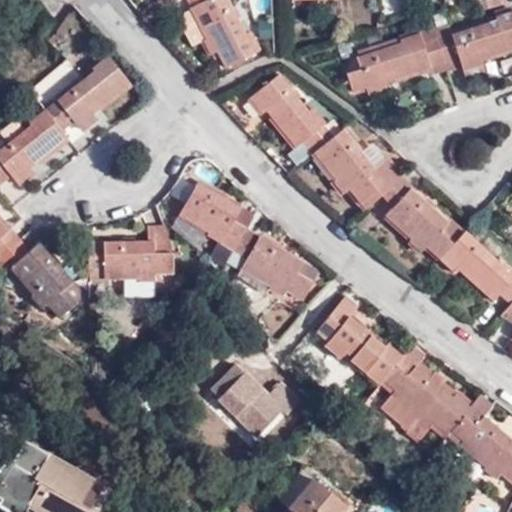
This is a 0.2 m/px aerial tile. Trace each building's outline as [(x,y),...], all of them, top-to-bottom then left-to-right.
[(243,36),(226,0),(194,0),(197,7),(191,10),(199,24),(185,31),(193,47),(202,43),(208,55),(217,51),(225,67),(256,52),(247,34),(243,36)] [(511,8),(494,14),(495,19),(511,13),(511,8)] [(435,30),(447,67),(458,64),(462,75),(482,69),(481,64),(511,53),(511,13),(495,19),(496,23),(452,38),(448,27),(435,30)] [(433,23),(435,30),(448,27),(445,19),(433,23)] [(386,87),(447,67),(435,30),(430,32),(427,25),(418,28),(420,36),(402,42),(402,45),(352,61),(347,72),(353,93),(368,89),(371,97),(387,91),(386,87)] [(94,75),(45,113),(61,132),(73,123),(80,131),(94,120),(90,115),(127,86),(106,57),(90,70),(94,75)] [(482,69),(462,75),(467,87),(486,80),(482,69)] [(302,145),(312,156),(336,137),(314,111),(310,113),(282,79),(251,103),(263,116),(265,114),(296,149),(302,145)] [(29,128),(0,152),(0,185),(9,179),(17,189),(34,176),(29,172),(68,141),(61,132),(45,113),(28,126),(29,128)] [(336,137),(312,156),(334,183),(332,185),(344,199),(351,195),(365,212),(379,201),(401,184),(386,165),(377,170),(345,130),(336,137)] [(234,251),(247,230),(232,221),(240,206),(199,181),(179,213),(196,223),(209,231),(207,234),(234,251)] [(425,251),(439,265),(441,263),(455,248),(441,234),(448,227),(401,184),(379,201),(390,211),(383,221),(408,243),(406,246),(419,257),(425,251)] [(196,223),(179,213),(173,222),(190,233),(196,223)] [(0,255),(17,241),(0,219),(0,255)] [(455,248),(466,235),(452,223),(448,227),(441,234),(455,248)] [(152,253),(167,253),(162,225),(146,226),(146,243),(152,253)] [(318,274),(247,230),(234,251),(248,259),(241,273),(237,279),(264,296),(268,292),(281,299),(286,292),(302,301),(318,274)] [(455,248),(441,263),(455,277),(460,273),(493,304),(501,296),(511,306),(511,270),(506,265),(502,268),(466,235),(455,248)] [(17,241),(0,255),(0,274),(1,276),(12,269),(31,294),(29,296),(40,309),(41,309),(51,322),(81,298),(39,245),(27,254),(17,241)] [(86,245),(87,281),(135,281),(135,283),(157,283),(156,275),(169,274),(169,253),(167,253),(152,253),(146,243),(86,245)] [(248,259),(234,251),(226,264),(241,273),(248,259)] [(342,360),(376,388),(380,384),(403,358),(387,346),(385,349),(348,318),(356,309),(343,300),(314,335),(327,346),(324,350),(339,363),(342,360)] [(403,358),(380,384),(394,395),(391,399),(417,422),(416,425),(428,435),(434,428),(445,438),(471,409),(453,395),(450,398),(415,369),(425,358),(412,348),(403,358)] [(265,397),(237,366),(218,382),(224,389),(215,398),(252,438),(280,412),(285,417),(298,404),(280,384),(265,397)] [(35,404),(48,415),(60,402),(47,391),(35,404)] [(489,415),(476,403),(471,409),(445,438),(482,470),(482,474),(493,483),(498,479),(511,491),(511,490),(511,449),(482,422),(489,415)] [(26,442),(12,464),(0,485),(0,498),(22,511),(23,511),(27,504),(40,511),(89,511),(91,510),(75,502),(80,493),(90,500),(99,484),(26,442)] [(0,485),(12,464),(4,460),(0,466),(0,485)] [(387,477),(398,492),(411,478),(401,465),(387,477)] [(335,511),(342,505),(341,502),(330,493),(301,467),(276,497),(286,506),(281,511),(335,511)] [(411,478),(398,492),(404,500),(419,488),(411,478)] [(330,493),(341,502),(344,500),(333,489),(330,493)] [(22,511),(0,498),(0,507),(8,511),(22,511)]
